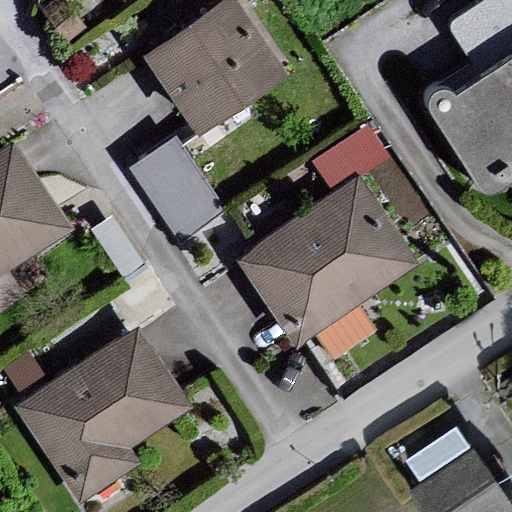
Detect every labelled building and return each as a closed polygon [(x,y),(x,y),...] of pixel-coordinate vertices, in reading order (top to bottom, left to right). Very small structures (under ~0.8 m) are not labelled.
[(237,0),(235,0),(144,56),(203,135),(286,74),(237,0)] [(509,189),(511,187),(511,60),(466,92),(454,93),(441,92),(435,100),(433,111),(477,181),(483,189),(496,195),(509,189)] [(184,222),(227,190),(171,115),(128,147),(184,222)] [(11,149),(0,156),(0,281),(71,233),(11,149)] [(361,182),(241,261),(298,357),(417,276),(361,182)] [(142,334),(16,411),(83,508),(143,473),(129,455),(180,421),(185,416),(187,402),(142,334)] [(511,511),(511,506),(478,455),(416,495),(426,511),(511,511)]
